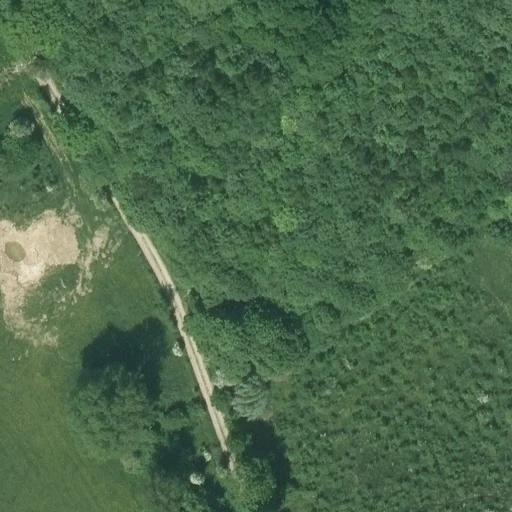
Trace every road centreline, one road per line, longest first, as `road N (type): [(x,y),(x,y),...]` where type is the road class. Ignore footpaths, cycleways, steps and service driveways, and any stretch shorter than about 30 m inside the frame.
road 1 (track): [(9,16),(168,287)]
road 2 (track): [(168,287),(249,511)]
